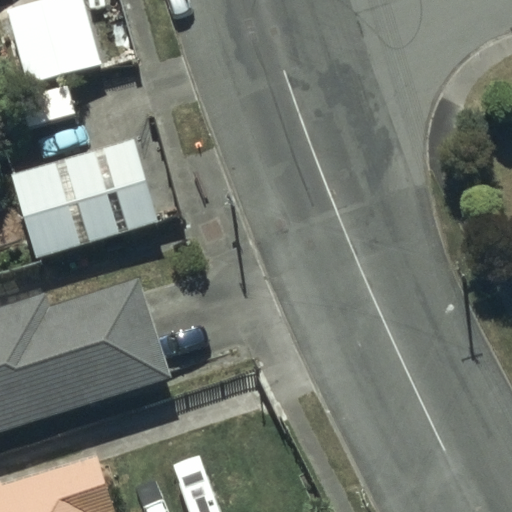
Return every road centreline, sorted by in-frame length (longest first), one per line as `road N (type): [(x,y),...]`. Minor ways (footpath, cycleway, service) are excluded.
road 1 (tertiary): [(278,47),(364,308),(471,511)]
road 2 (residential): [(419,0),(278,47)]
